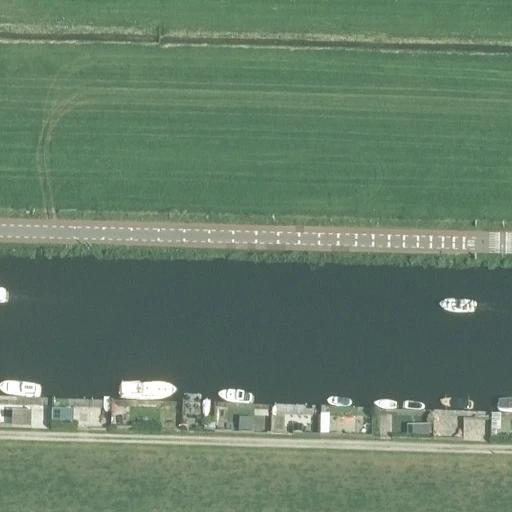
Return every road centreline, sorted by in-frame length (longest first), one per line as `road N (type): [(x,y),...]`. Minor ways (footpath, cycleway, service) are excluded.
road 1 (track): [(0,437),(511,454)]
road 2 (tertiary): [(511,246),(0,236)]
